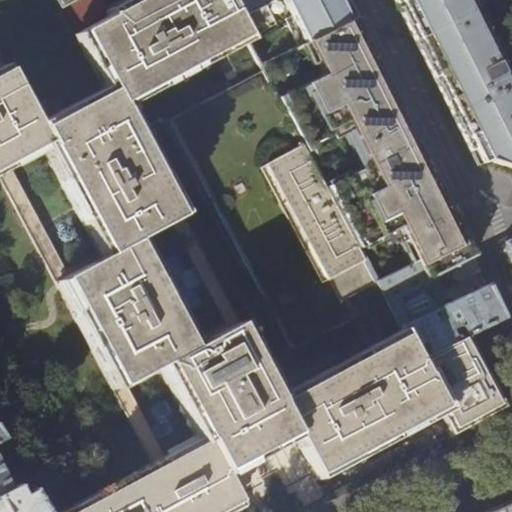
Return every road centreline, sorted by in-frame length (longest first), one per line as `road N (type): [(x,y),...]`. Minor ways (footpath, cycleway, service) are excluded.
road 1 (residential): [(511,299),(367,0)]
road 2 (residential): [(402,511),(511,463)]
